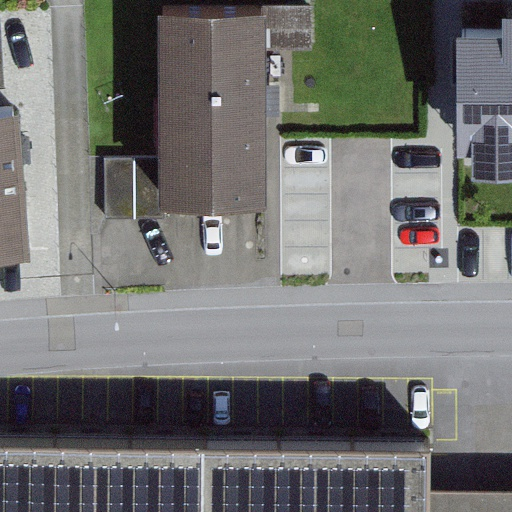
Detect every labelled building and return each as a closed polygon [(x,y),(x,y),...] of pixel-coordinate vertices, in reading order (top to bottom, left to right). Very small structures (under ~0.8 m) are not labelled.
[(163,204),(269,203),(269,190),(268,164),(267,52),(314,51),(313,8),(161,9),(163,159),(163,204)] [(511,45),(461,46),(462,153),(511,152),(511,45)] [(0,266),(32,264),(22,120),(0,121),(0,266)] [(282,190),(282,164),(268,164),(269,190),(282,190)] [(451,447),(0,443),(0,511),(511,511),(511,486),(451,486),(451,447)]
